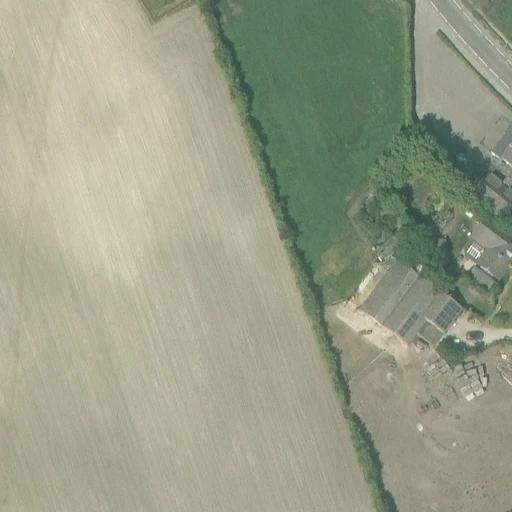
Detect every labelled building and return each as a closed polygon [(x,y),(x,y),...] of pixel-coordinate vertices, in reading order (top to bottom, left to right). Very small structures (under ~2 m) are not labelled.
[(217,63),(204,70),(210,81),(223,73),(217,63)] [(490,154),(501,163),(489,178),(483,174),(466,195),(502,223),(511,210),(511,128),(490,154)] [(399,169),(391,176),(398,183),(405,175),(399,169)] [(477,266),(469,278),(488,292),(496,281),(498,282),(509,267),(510,268),(511,265),(511,235),(488,217),(472,242),(485,252),(475,265),(477,266)] [(423,241),(421,254),(443,257),(445,243),(431,241),(431,242),(423,241)] [(408,348),(417,336),(433,348),(463,312),(419,278),(396,262),(359,312),(381,328),(408,348)]
